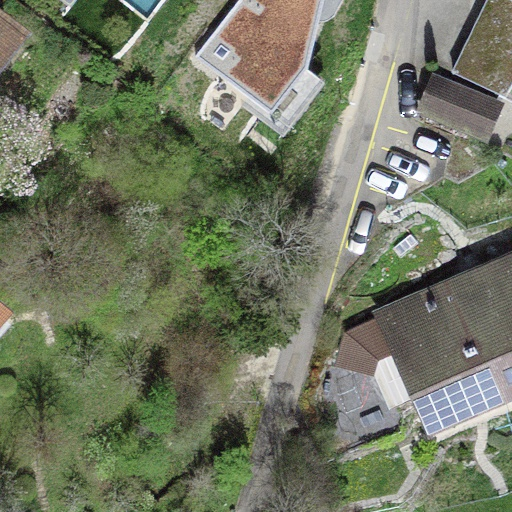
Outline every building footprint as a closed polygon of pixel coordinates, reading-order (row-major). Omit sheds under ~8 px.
[(322,0),(239,0),(197,56),(272,113),(306,70),(322,0)] [(511,1),(508,0),(486,0),(452,73),(511,101),(511,1)] [(0,51),(9,40),(0,32),(0,51)] [(436,81),(423,112),(482,137),(495,106),(436,81)] [(452,292),(385,321),(398,352),(368,364),(388,409),(417,396),(430,426),(511,391),(511,266),(481,280),(493,309),(465,321),(452,292)] [(171,443),(191,420),(146,381),(126,403),(171,443)]
